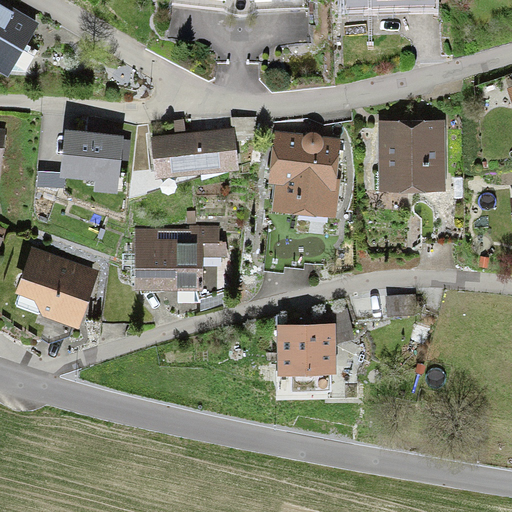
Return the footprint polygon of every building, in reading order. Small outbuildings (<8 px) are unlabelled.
[(173,0),(173,8),(226,16),(227,5),(247,5),(249,17),(301,13),(300,0),(173,0)] [(430,0),(341,0),(342,21),(431,19),(430,0)] [(30,26),(0,8),(0,70),(3,72),(30,26)] [(446,128),(378,128),(379,196),(446,195),(446,128)] [(230,133),(147,143),(152,185),(235,176),(230,133)] [(118,140),(63,134),(58,183),(113,189),(118,140)] [(341,140),(274,135),(268,213),(335,218),(341,140)] [(225,233),(133,232),(132,294),(198,295),(198,263),(224,263),(225,233)] [(96,275),(30,252),(10,310),(76,333),(96,275)] [(413,299),(383,302),(385,322),(415,320),(413,299)] [(331,329),(272,329),(272,380),(331,380),(331,329)]
